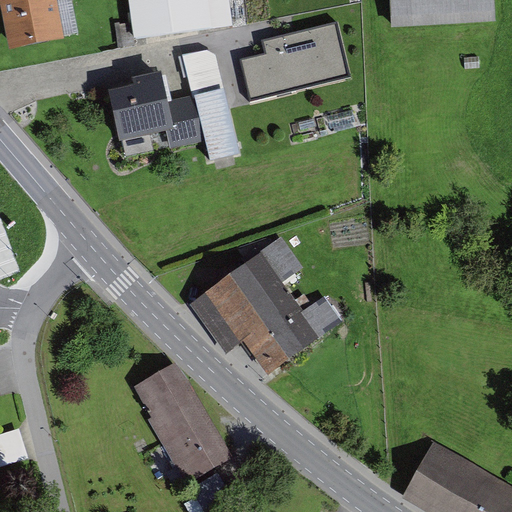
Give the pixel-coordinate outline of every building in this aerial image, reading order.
[(6,0),(16,53),(71,44),(70,38),(83,36),(79,15),(72,16),(66,17),(63,0),(6,0)] [(136,0),(142,40),(239,26),(235,0),(136,0)] [(503,0),(397,0),(399,29),(505,23),(503,0)] [(245,59),(255,102),(358,77),(345,22),(270,39),(273,53),(245,59)] [(142,89),(116,95),(128,144),(131,143),(134,159),(162,153),(158,138),(174,134),(178,149),(213,141),(218,164),(247,157),(221,44),(188,52),(198,97),(175,102),(169,75),(140,82),(142,89)] [(290,237),(200,304),(235,351),(249,342),(278,379),(355,323),(335,296),(310,314),(288,283),(311,267),(290,237)] [(184,367),(144,389),(192,477),(232,455),(184,367)] [(511,511),(511,483),(441,443),(414,495),(436,511),(511,511)]
